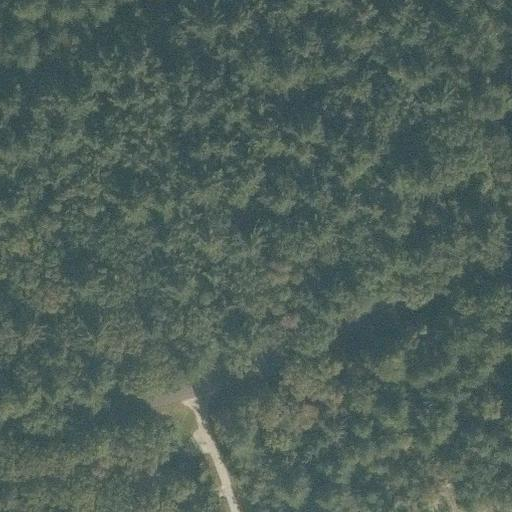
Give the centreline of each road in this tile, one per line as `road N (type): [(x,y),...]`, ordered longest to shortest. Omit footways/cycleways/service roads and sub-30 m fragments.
road 1 (unclassified): [(0,418),(192,388),(511,252)]
road 2 (track): [(0,59),(138,0)]
road 3 (track): [(0,280),(48,411)]
road 4 (track): [(234,511),(192,388)]
